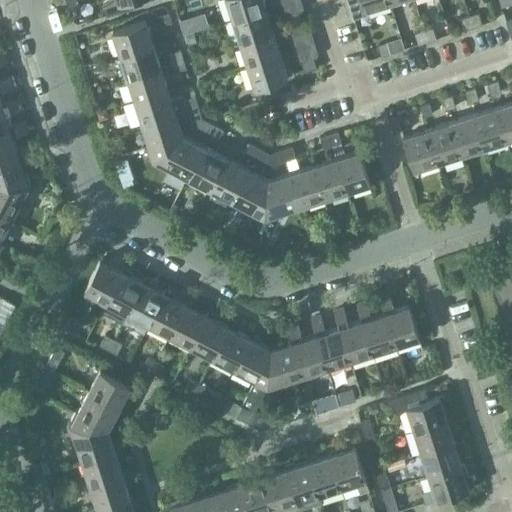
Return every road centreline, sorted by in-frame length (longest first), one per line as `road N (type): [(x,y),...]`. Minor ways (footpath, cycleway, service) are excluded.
road 1 (residential): [(415,242),(258,286),(114,213),(87,180),(29,0)]
road 2 (residential): [(494,456),(453,364),(415,242)]
road 3 (residential): [(415,242),(370,99)]
road 4 (residential): [(370,99),(511,59)]
